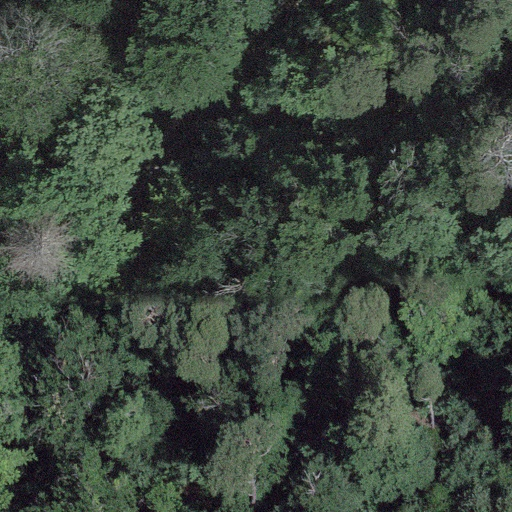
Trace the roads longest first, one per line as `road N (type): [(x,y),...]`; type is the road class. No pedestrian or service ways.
road 1 (track): [(0,352),(290,0)]
road 2 (track): [(0,218),(14,171),(14,70),(0,59)]
